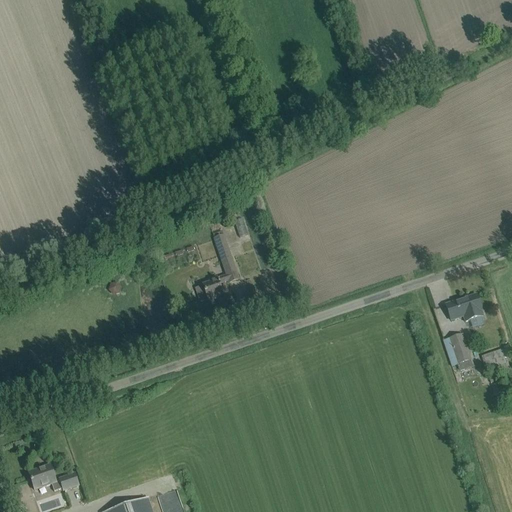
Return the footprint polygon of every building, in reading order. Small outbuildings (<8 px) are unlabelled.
[(238,222),(241,237),(249,236),(245,220),(238,222)] [(215,239),(221,257),(227,276),(218,280),(217,278),(210,281),(210,283),(203,286),(205,291),(198,294),(201,302),(208,300),(208,302),(217,299),(216,297),(223,295),(219,284),(229,281),(230,284),(239,280),(224,236),(222,232),(213,235),(215,239)] [(446,306),(451,321),(463,317),(465,323),(483,317),(481,311),(482,311),(477,296),(446,306)] [(462,336),(450,340),(458,365),(470,361),(462,336)] [(502,351),(482,357),(487,373),(490,384),(498,381),(497,377),(511,373),(508,364),(506,364),(505,359),(509,358),(506,350),(502,352),(502,351)] [(502,395),(500,385),(492,387),(495,396),(502,395)] [(35,491),(46,487),(52,485),(54,493),(63,490),(64,492),(79,487),(75,475),(60,480),(60,482),(56,483),(51,466),(29,474),(35,491)] [(151,511),(147,500),(110,511),(151,511)]
